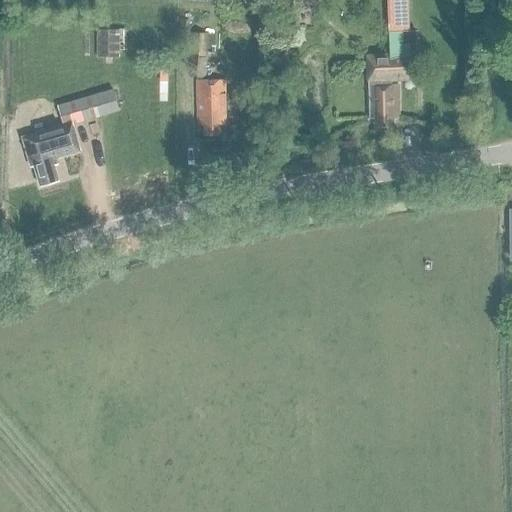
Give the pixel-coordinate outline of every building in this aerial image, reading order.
[(407,32),(405,0),(392,0),(394,56),(366,57),(367,80),(368,80),(368,86),(367,86),(367,118),(376,118),(376,127),(392,127),(392,118),(398,118),(398,85),(390,85),(390,79),(413,79),(412,56),(408,56),(407,45),(416,45),(416,32),(407,32)] [(119,29),(99,29),(100,57),(120,57),(119,29)] [(188,30),(187,78),(205,78),(206,30),(188,30)] [(226,125),(225,79),(196,79),(197,126),(204,126),(204,136),(220,135),(219,125),(226,125)] [(62,122),(118,106),(114,89),(58,105),(62,122)] [(57,165),(56,160),(82,152),(73,122),(22,138),(31,167),(34,166),(40,186),(58,181),(54,166),(57,165)]
